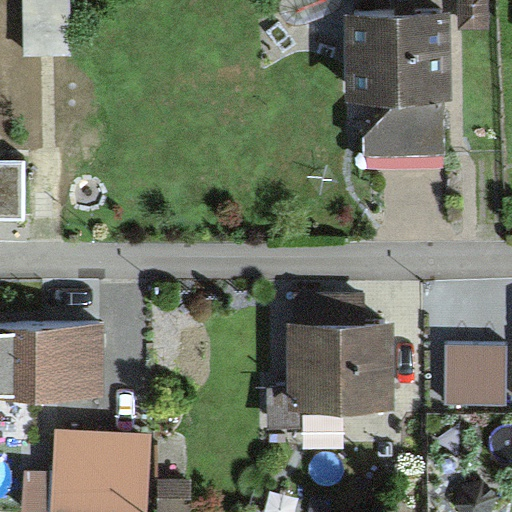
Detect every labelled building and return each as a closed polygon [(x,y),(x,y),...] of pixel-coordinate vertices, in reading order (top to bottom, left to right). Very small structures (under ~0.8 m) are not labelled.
[(68,0),(23,0),(24,54),(70,53),(68,0)] [(457,0),(458,29),(489,29),(489,0),(457,0)] [(453,101),(449,14),(400,15),(344,16),(347,107),(392,105),(365,135),(364,156),(447,153),(445,101),(453,101)] [(23,164),(0,163),(0,218),(24,219),(23,164)] [(296,291),(296,327),(366,326),(364,291),(296,291)] [(0,401),(93,399),(91,321),(0,323),(0,401)] [(397,413),(396,326),(366,326),(354,327),(296,327),(286,328),(288,414),(397,413)] [(508,402),(507,344),(446,344),(447,402),(508,402)] [(129,511),(131,442),(45,441),(43,511),(129,511)] [(174,511),(176,485),(148,484),(147,511),(174,511)]
